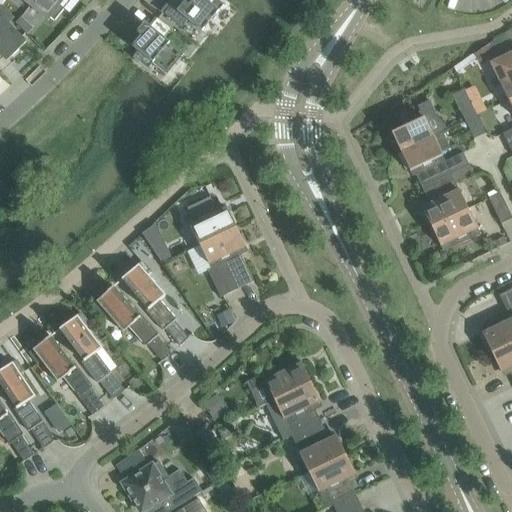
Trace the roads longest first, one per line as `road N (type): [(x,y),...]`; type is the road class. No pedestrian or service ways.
road 1 (residential): [(71,490),(94,452),(262,316),(297,305),(328,320),(421,511)]
road 2 (tertiary): [(472,511),(315,194)]
road 3 (residential): [(511,492),(493,465),(438,325),(451,298),(511,267)]
road 4 (tertiary): [(335,39),(297,76),(284,111),(288,152),(315,194)]
road 5 (residential): [(0,129),(124,0)]
road 6 (tertiary): [(315,194),(312,114),(335,39)]
